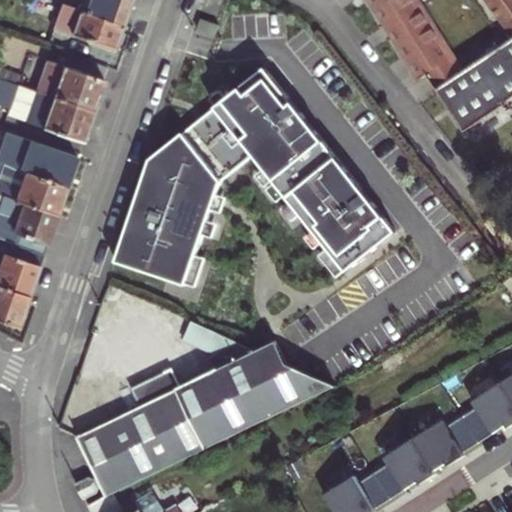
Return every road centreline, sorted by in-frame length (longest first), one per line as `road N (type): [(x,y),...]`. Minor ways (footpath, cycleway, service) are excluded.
road 1 (residential): [(40,387),(172,0)]
road 2 (residential): [(48,511),(36,438),(40,387)]
road 3 (residential): [(511,445),(409,511)]
